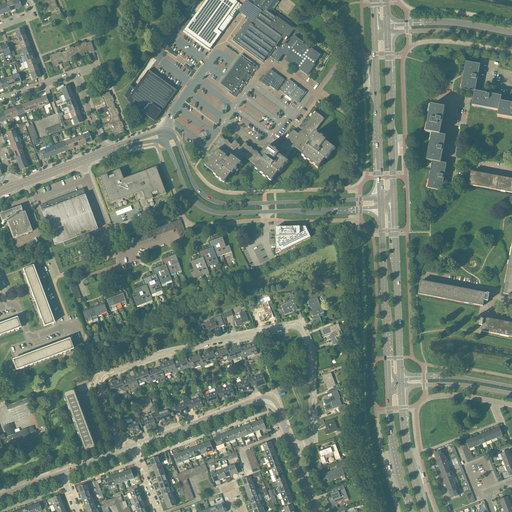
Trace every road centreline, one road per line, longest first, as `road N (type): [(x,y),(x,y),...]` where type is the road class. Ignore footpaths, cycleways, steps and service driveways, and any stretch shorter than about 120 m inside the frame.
road 1 (residential): [(100,382),(161,354),(295,326),(310,358),(311,441),(292,450)]
road 2 (tertiary): [(380,198),(218,202),(195,186),(173,136),(157,132),(133,142)]
road 3 (tertiary): [(133,142),(166,144),(190,198),(211,211),(381,209)]
road 4 (residential): [(133,447),(267,401),(292,450)]
road 5 (secondary): [(400,377),(394,203)]
road 6 (secondary): [(381,209),(388,382)]
road 7 (secondary): [(394,203),(387,32)]
road 8 (secondary): [(374,28),(380,198)]
road 9 (residential): [(105,152),(73,76),(0,102)]
road 10 (secondary): [(388,382),(412,511)]
road 11 (secondary): [(424,511),(400,385)]
road 12 (residential): [(387,32),(447,30),(511,41)]
road 13 (residential): [(511,32),(388,23)]
